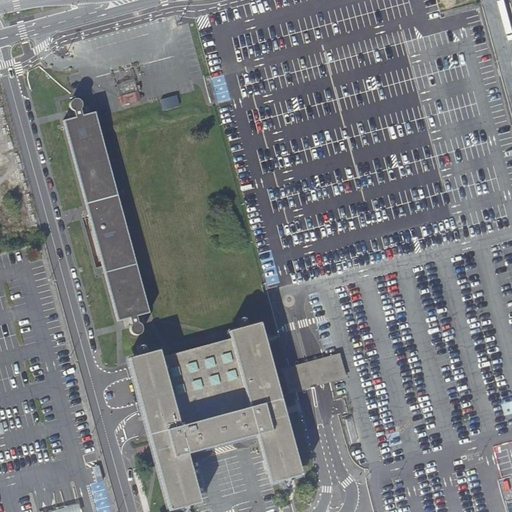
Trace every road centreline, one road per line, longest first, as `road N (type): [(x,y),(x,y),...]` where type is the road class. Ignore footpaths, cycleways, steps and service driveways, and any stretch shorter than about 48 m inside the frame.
road 1 (unclassified): [(0,47),(129,511)]
road 2 (unclassified): [(0,38),(151,0)]
